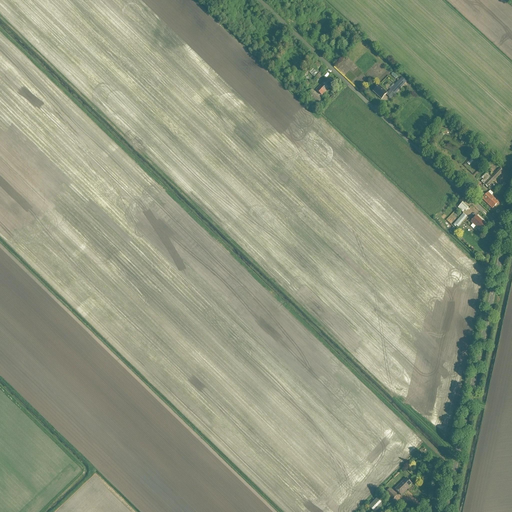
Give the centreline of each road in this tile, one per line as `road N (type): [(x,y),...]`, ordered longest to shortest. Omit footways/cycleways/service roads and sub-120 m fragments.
road 1 (unclassified): [(507,233),(257,0)]
road 2 (unclassified): [(446,511),(507,233)]
